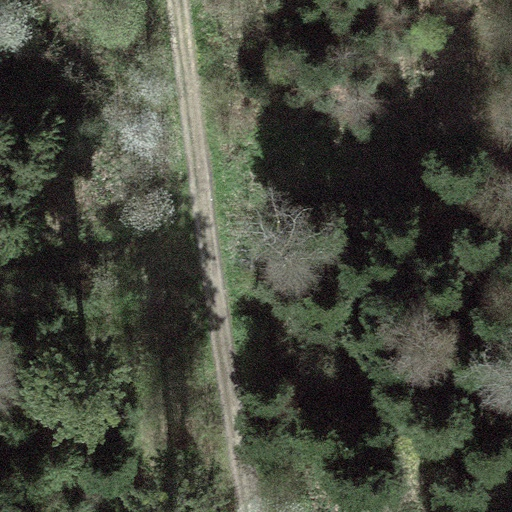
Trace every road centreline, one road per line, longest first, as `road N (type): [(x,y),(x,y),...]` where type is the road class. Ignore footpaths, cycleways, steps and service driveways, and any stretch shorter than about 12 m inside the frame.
road 1 (track): [(254,511),(170,0)]
road 2 (track): [(207,256),(0,267)]
